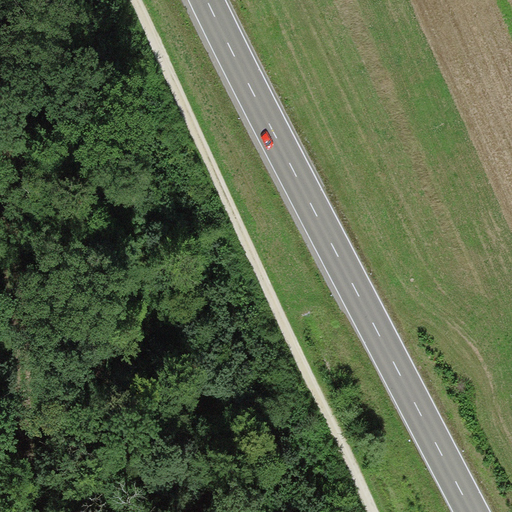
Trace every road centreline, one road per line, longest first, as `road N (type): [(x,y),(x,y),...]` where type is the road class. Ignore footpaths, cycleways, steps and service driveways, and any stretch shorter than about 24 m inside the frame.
road 1 (tertiary): [(472,511),(212,0)]
road 2 (track): [(372,511),(134,0)]
